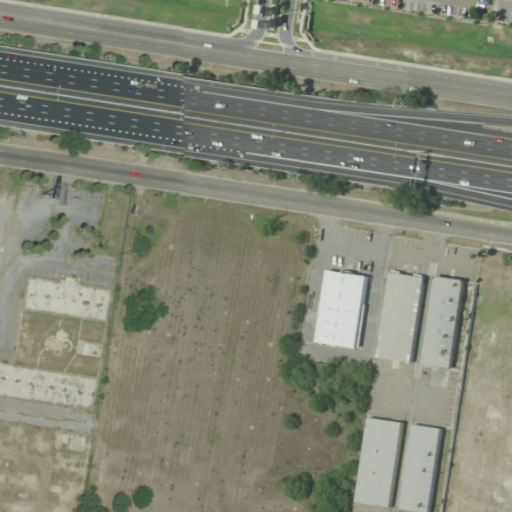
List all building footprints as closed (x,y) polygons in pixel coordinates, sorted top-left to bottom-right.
[(363,348),(371,276),(329,271),(321,343),(363,348)] [(382,358),(417,362),(427,277),(392,272),(382,358)] [(467,281),(437,276),(425,365),(455,369),(467,281)] [(70,299),(68,316),(104,322),(109,291),(63,284),(61,298),(70,299)] [(405,421),(370,417),(359,503),(395,508),(405,421)] [(433,511),(445,428),(415,424),(404,510),(423,511),(433,511)]
